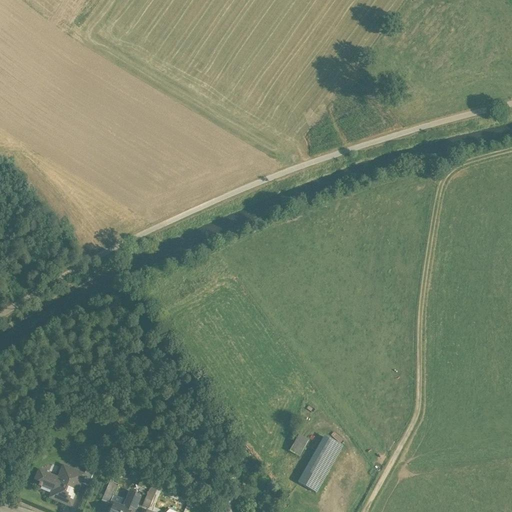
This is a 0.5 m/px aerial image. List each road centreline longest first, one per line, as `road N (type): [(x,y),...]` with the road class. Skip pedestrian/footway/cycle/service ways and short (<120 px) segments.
road 1 (track): [(0,317),(210,202),(429,124),(511,104)]
road 2 (track): [(511,144),(452,159),(432,177),(416,338),(418,416),(364,511)]
